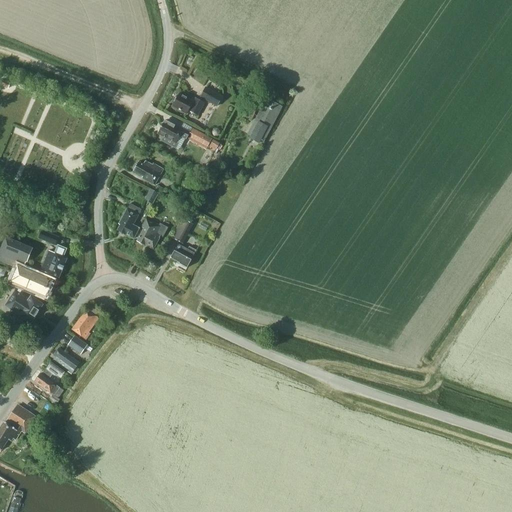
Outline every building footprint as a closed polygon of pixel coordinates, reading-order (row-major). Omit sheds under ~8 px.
[(0,82),(0,85),(7,89),(10,84),(1,80),(0,82)] [(206,87),(200,98),(216,107),(222,96),(206,87)] [(198,116),(204,103),(195,98),(193,101),(179,94),(172,106),(187,114),(189,111),(198,116)] [(262,142),(281,107),(267,99),(248,135),(262,142)] [(178,144),(176,143),(180,136),(186,139),(188,135),(189,134),(189,133),(187,132),(183,130),(165,120),(158,133),(163,136),(161,141),(176,148),(178,144)] [(219,143),(192,128),(189,133),(189,134),(191,135),(189,140),(206,149),(208,145),(216,149),(219,143)] [(221,132),(218,128),(213,129),(211,133),(214,137),(218,136),(221,132)] [(154,185),(163,169),(153,163),(152,165),(145,161),(143,165),(138,162),(133,171),(143,176),(142,178),(154,185)] [(167,191),(155,184),(152,190),(163,196),(167,191)] [(144,199),(153,204),(159,194),(150,189),(144,199)] [(133,239),(139,228),(133,225),(139,215),(142,210),(130,203),(127,209),(118,224),(120,225),(117,230),(129,237),(129,236),(133,239)] [(171,237),(183,244),(194,224),(190,223),(194,214),(186,210),(171,237)] [(153,249),(160,237),(162,238),(168,228),(159,223),(158,225),(146,219),(142,227),(144,228),(137,241),(145,245),(153,249)] [(38,239),(55,246),(58,237),(42,230),(38,239)] [(0,262),(16,269),(17,265),(20,267),(21,264),(24,266),(26,261),(27,262),(33,249),(6,237),(0,250),(0,262)] [(59,278),(67,258),(63,257),(66,249),(58,246),(55,253),(49,251),(41,270),(59,278)] [(194,253),(196,250),(189,246),(188,249),(182,246),(178,252),(174,250),(170,258),(180,263),(179,264),(187,268),(191,260),(195,253),(194,253)] [(17,265),(16,269),(10,282),(46,298),(53,281),(20,267),(17,265)] [(17,288),(5,306),(2,310),(9,315),(12,310),(19,315),(18,315),(31,323),(43,304),(31,296),(29,299),(22,295),(24,292),(17,288)] [(99,318),(91,312),(87,309),(72,330),(84,339),(99,318)] [(80,355),(87,345),(74,336),(67,345),(80,355)] [(53,361),(65,370),(72,374),(80,363),(59,348),(53,355),(56,357),(53,361)] [(52,384),(53,383),(49,380),(53,375),(54,376),(55,376),(56,376),(57,376),(58,376),(59,376),(60,376),(61,376),(61,375),(62,375),(63,374),(64,374),(64,373),(64,372),(50,362),(45,369),(46,369),(42,374),(40,373),(34,382),(37,383),(50,393),(54,395),(57,398),(63,390),(56,385),(55,386),(52,384)] [(61,400),(57,398),(54,395),(51,400),(57,405),(61,400)] [(37,418),(34,416),(18,405),(8,421),(16,427),(15,429),(5,422),(0,428),(0,450),(1,451),(5,445),(8,440),(11,442),(13,439),(15,440),(22,431),(25,433),(27,430),(28,431),(37,418)] [(20,511),(27,489),(18,486),(10,511),(20,511)]
